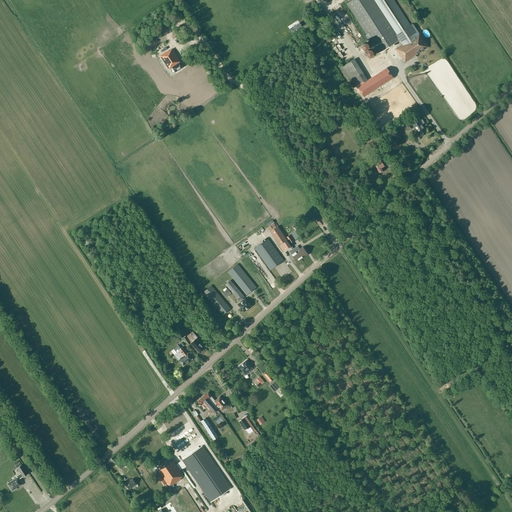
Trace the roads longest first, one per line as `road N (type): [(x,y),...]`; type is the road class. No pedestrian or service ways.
road 1 (tertiary): [(40,511),(511,86)]
road 2 (track): [(345,240),(237,81),(226,86),(201,53)]
